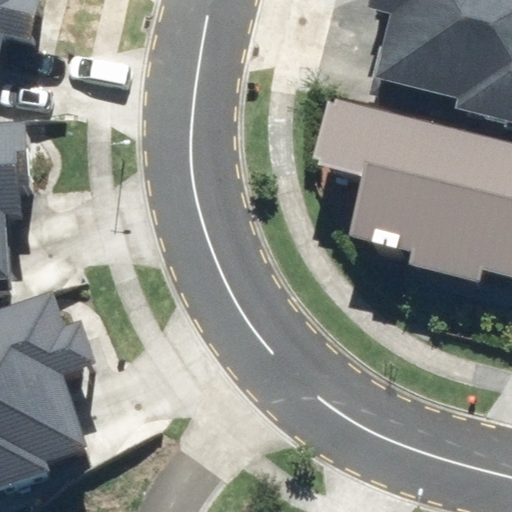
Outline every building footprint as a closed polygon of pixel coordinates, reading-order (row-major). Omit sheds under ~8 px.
[(0,0),(0,107),(16,44),(46,51),(59,2),(52,0),(0,0)] [(511,0),(387,0),(383,18),(405,23),(397,57),(387,55),(375,103),(470,125),(472,118),(511,126),(511,0)] [(511,147),(351,106),(333,175),(380,187),(365,247),(427,263),(425,271),(501,291),(503,282),(511,284),(511,147)] [(0,310),(19,310),(18,292),(26,291),(24,223),(39,222),(38,196),(47,196),(45,131),(0,132),(0,310)] [(0,503),(97,470),(93,459),(105,454),(82,382),(115,368),(97,326),(83,330),(70,299),(0,322),(0,503)]
